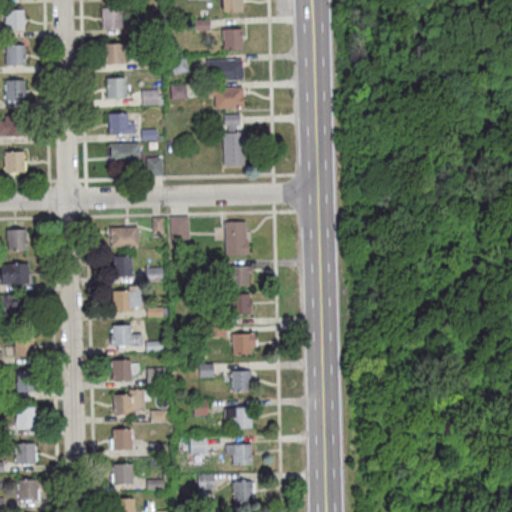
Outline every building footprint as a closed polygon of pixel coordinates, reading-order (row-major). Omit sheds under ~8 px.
[(242,0),(242,13),(224,13),(223,0),(242,0)] [(120,7),(121,30),(103,30),(103,8),(120,7)] [(5,9),(23,9),(24,29),(5,30),(5,9)] [(194,31),(194,20),(209,19),(209,31),(194,31)] [(241,27),(242,50),(223,50),(223,28),(241,27)] [(103,43),(122,42),(123,64),(104,65),(103,43)] [(24,44),(25,65),(6,66),(5,45),(24,44)] [(139,55),(156,54),(157,70),(140,70),(139,55)] [(169,58),(185,57),(186,71),(171,73),(169,58)] [(214,82),(214,67),(206,68),(206,59),(241,58),(242,81),(214,82)] [(124,78),(125,100),(108,100),(107,78),(124,78)] [(5,80),(24,80),(24,100),(5,100),(5,80)] [(170,85),(185,85),(186,99),(171,100),(170,85)] [(241,94),(242,106),(213,107),(213,95),(206,95),(206,88),(242,86),(242,94),(241,94)] [(140,90),(158,90),(158,105),(141,106),(140,90)] [(126,122),(134,122),(134,134),(110,135),(110,112),(126,112),(126,122)] [(222,114),(238,113),(238,124),(222,124),(222,114)] [(0,121),(4,121),(4,115),(24,115),(24,135),(0,135),(0,121)] [(139,129),(155,129),(155,141),(140,141),(139,129)] [(221,131),(242,131),(242,134),(243,133),(244,150),(243,150),(243,165),(222,165),(221,131)] [(108,142),(138,142),(138,161),(109,162),(108,142)] [(3,151),(22,150),(23,170),(4,171),(3,151)] [(145,157),(160,157),(161,175),(146,175),(145,157)] [(187,215),(188,240),(170,240),(169,216),(187,215)] [(151,217),(162,216),(162,233),(151,233),(151,217)] [(224,254),(223,220),(244,220),(245,239),(246,239),(247,254),(224,254)] [(108,226),(136,226),(136,245),(108,245),(108,226)] [(5,229),(24,228),(25,249),(6,250),(5,229)] [(111,254),(129,254),(130,275),(112,275),(111,254)] [(198,262),(214,261),(214,271),(198,272),(198,262)] [(0,263),(27,263),(27,284),(0,284),(0,263)] [(247,265),(248,285),(229,285),(228,265),(247,265)] [(144,267),(161,267),(161,281),(144,281),(144,267)] [(111,289),(130,289),(131,310),(111,311),(111,289)] [(248,292),(249,313),(230,314),(229,293),(248,292)] [(0,294),(19,294),(20,316),(0,316),(0,294)] [(145,306),(160,306),(161,317),(145,317),(145,306)] [(210,310),(225,310),(225,324),(210,324),(210,310)] [(130,333),(140,333),(141,345),(111,346),(110,324),(129,324),(130,333)] [(207,326),(225,326),(225,336),(207,336),(207,326)] [(253,331),(254,346),(250,346),(250,352),(231,353),(230,333),(253,331)] [(31,334),(32,355),(13,356),(13,335),(31,334)] [(144,341),(161,341),(162,352),(144,352),(144,341)] [(111,359),(129,358),(129,379),(111,380),(111,359)] [(197,364),(212,363),(212,376),(198,377),(197,364)] [(145,368),(163,367),(164,385),(146,385),(145,368)] [(229,370),(249,369),(250,390),(230,391),(229,370)] [(15,371),(34,370),(34,391),(16,392),(15,371)] [(111,394),(130,393),(130,389),(142,389),(142,410),(131,410),(131,414),(112,415),(111,394)] [(192,400),(206,400),(206,415),(192,415),(192,400)] [(34,406),(34,428),(15,428),(14,407),(34,406)] [(250,406),(251,427),(232,427),(232,416),(223,417),(223,407),(250,406)] [(149,410),(165,410),(165,421),(149,421),(149,410)] [(112,450),(111,429),(129,428),(129,439),(131,439),(131,449),(112,450)] [(188,438),(206,437),(206,454),(188,454),(188,438)] [(33,442),(34,463),(15,464),(14,443),(33,442)] [(148,443),(165,443),(165,456),(147,456),(148,443)] [(250,443),(250,465),(232,465),(231,454),(225,454),(225,444),(250,443)] [(130,463),(131,484),(112,485),(112,464),(130,463)] [(197,475),(213,474),(214,489),(197,490),(197,475)] [(36,478),(36,499),(16,500),(16,479),(36,478)] [(145,480),(162,480),(162,490),(145,490),(145,480)] [(231,481),(251,481),(251,502),(232,503),(231,481)] [(114,511),(114,498),(134,497),(134,511),(114,511)]
